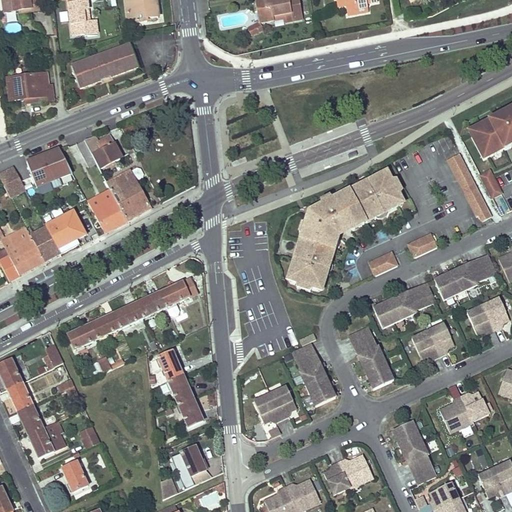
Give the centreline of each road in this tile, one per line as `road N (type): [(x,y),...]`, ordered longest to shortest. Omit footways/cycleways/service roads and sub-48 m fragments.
road 1 (tertiary): [(195,78),(258,74),(511,27)]
road 2 (residential): [(359,407),(327,340),(335,307),(511,222)]
road 3 (tertiary): [(213,197),(0,310)]
road 4 (tertiary): [(0,345),(214,239)]
road 5 (residential): [(214,239),(233,463)]
road 6 (residential): [(0,152),(195,78)]
road 7 (residential): [(364,418),(511,348)]
road 8 (residential): [(235,486),(369,428)]
road 9 (residential): [(359,407),(233,463)]
road 10 (tertiary): [(195,78),(213,197)]
